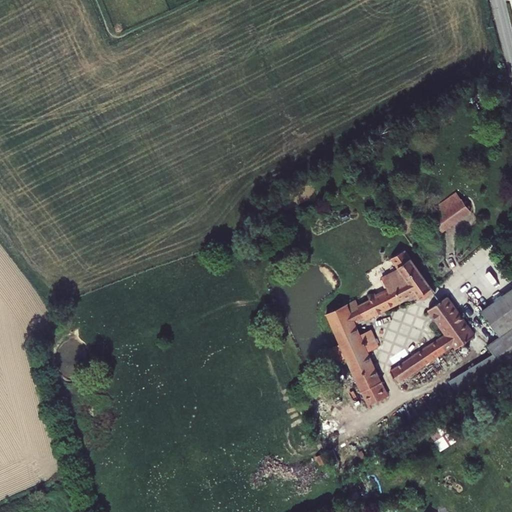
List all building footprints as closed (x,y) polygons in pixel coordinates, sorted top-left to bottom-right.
[(474,210),(466,198),(437,219),(446,231),(474,210)] [(351,206),(317,222),(323,233),(356,217),(351,206)] [(436,287),(409,249),(395,258),(403,268),(387,276),(393,289),(381,294),(379,291),(372,295),(374,298),(362,304),(360,300),(351,304),(351,303),(332,312),(366,390),(367,389),(386,381),(359,322),(420,291),(423,296),(436,287)] [(511,291),(485,311),(503,336),(490,345),(508,369),(511,365),(511,291)] [(479,334),(451,296),(433,309),(450,333),(396,372),(404,384),(458,345),(460,348),(479,334)] [(460,389),(501,364),(494,353),(453,378),(460,389)] [(392,395),(386,381),(367,389),(373,403),(392,395)]
